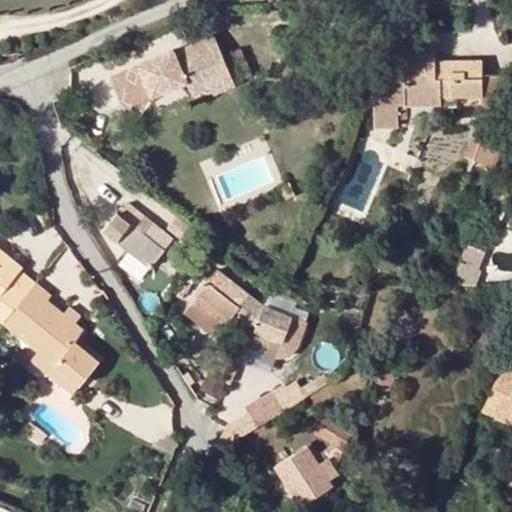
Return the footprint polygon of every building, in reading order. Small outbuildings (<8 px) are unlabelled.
[(443,96),(484,94),(482,73),(482,59),(437,60),(436,34),(404,35),(406,102),(406,105),(410,104),(443,104),(443,96)] [(176,51),(142,65),(155,96),(190,82),(195,96),(214,88),(212,82),(233,73),(217,37),(177,53),(176,51)] [(245,44),(227,50),(238,81),(255,75),(245,44)] [(482,73),(484,94),(484,107),(509,106),(508,72),(482,73)] [(233,73),(212,82),(214,88),(217,95),(238,86),(233,73)] [(406,105),(406,102),(399,102),(400,119),(410,118),(410,104),(406,105)] [(486,131),(484,135),(475,157),(495,166),(506,139),(486,131)] [(475,157),(484,135),(474,132),(466,154),(475,157)] [(104,232),(126,248),(141,259),(151,266),(174,237),(128,202),(104,232)] [(201,232),(179,214),(171,225),(194,245),(201,232)] [(477,285),(489,248),(468,241),(455,278),(477,285)] [(0,251),(0,246),(0,245),(0,289),(16,258),(9,253),(5,256),(0,251)] [(0,251),(5,256),(9,253),(0,246),(0,251)] [(137,266),(141,259),(126,248),(121,254),(137,266)] [(0,289),(0,316),(7,322),(37,282),(23,271),(26,267),(16,258),(0,289)] [(193,259),(176,294),(184,298),(187,291),(189,292),(202,264),(193,259)] [(219,269),(196,300),(227,323),(237,310),(250,293),(219,269)] [(77,322),(64,312),(49,300),(53,293),(37,282),(7,322),(40,348),(57,363),(83,382),(100,361),(76,341),(85,329),(77,322)] [(264,305),(250,293),(237,310),(255,324),(253,329),(281,342),(292,318),(264,305)] [(227,323),(196,300),(187,311),(218,335),(227,323)] [(64,312),(77,322),(83,315),(70,304),(64,312)] [(57,363),(40,348),(33,357),(50,372),(57,363)] [(50,372),(75,392),(83,382),(57,363),(50,372)] [(511,379),(510,379),(492,417),(511,425),(511,423),(511,379)] [(250,396),(254,418),(284,413),(280,392),(250,396)] [(327,416),(317,432),(351,451),(360,435),(343,426),(327,416)] [(277,466),(286,479),(302,505),(336,484),(331,478),(340,472),(330,456),(321,461),(310,445),(277,466)] [(251,505),(254,510),(263,505),(261,502),(273,495),(260,475),(244,486),(255,503),(251,505)] [(293,511),(302,505),(286,479),(277,486),(293,511)]
